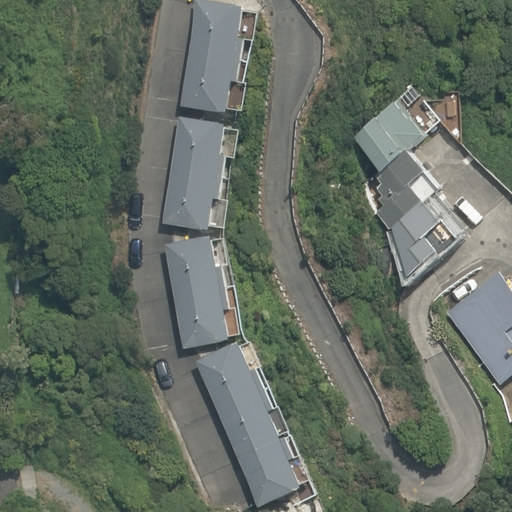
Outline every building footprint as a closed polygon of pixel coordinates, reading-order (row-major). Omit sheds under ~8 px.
[(266,10),(206,0),(202,0),(184,109),(247,120),(266,10)] [(419,283),(433,271),(479,233),(450,197),(456,193),(422,152),(436,141),(402,101),(359,137),(396,181),(374,200),(403,236),(419,283)] [(248,135),(186,124),(168,231),(230,242),(248,135)] [(234,243),(171,254),(188,354),(250,343),(234,243)] [(511,270),(511,269),(449,311),(505,394),(511,388),(511,270)] [(270,345),(210,369),(268,508),(328,483),(270,345)]
